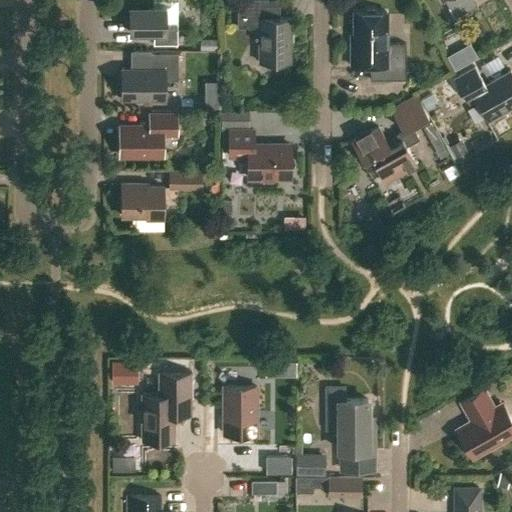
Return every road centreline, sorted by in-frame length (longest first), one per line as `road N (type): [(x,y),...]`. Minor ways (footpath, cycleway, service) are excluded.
road 1 (residential): [(87,0),(86,212),(53,225),(23,212),(24,0)]
road 2 (residential): [(322,183),(319,0)]
